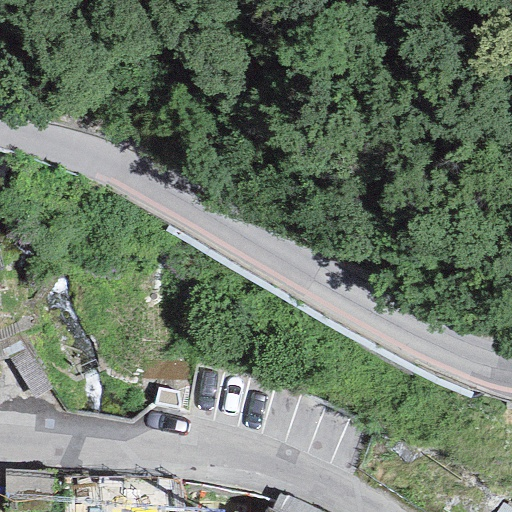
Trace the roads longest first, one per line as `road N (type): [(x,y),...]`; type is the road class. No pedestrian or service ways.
road 1 (secondary): [(511,372),(476,365),(404,331),(112,168),(0,127)]
road 2 (tertiary): [(0,447),(219,461),(294,480),(366,511)]
